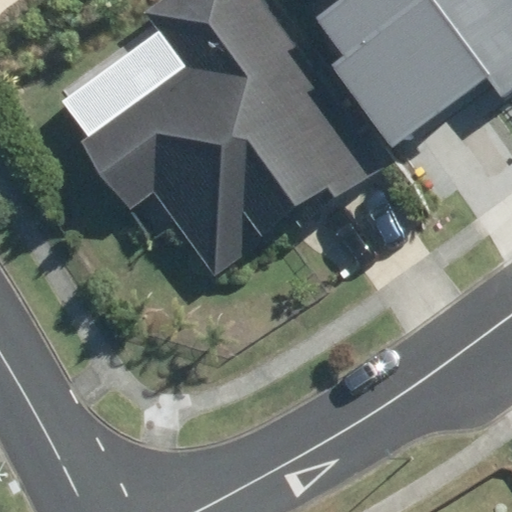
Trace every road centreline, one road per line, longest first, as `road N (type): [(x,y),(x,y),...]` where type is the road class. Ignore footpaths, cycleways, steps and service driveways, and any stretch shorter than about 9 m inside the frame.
road 1 (residential): [(511,292),(416,361),(133,511)]
road 2 (residential): [(110,511),(0,355)]
